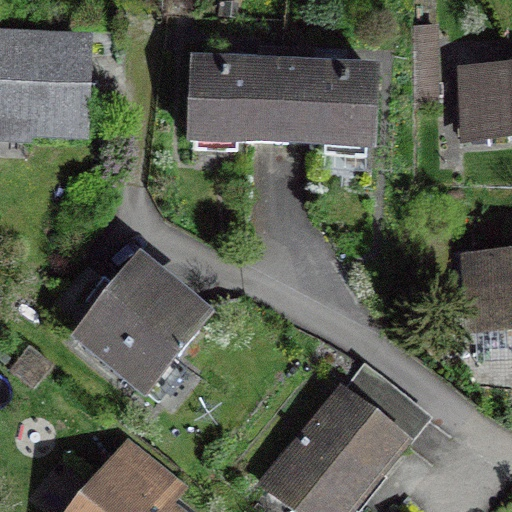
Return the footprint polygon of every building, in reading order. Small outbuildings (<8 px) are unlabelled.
[(438,26),(411,27),(414,106),(440,105),(438,26)] [(0,39),(0,138),(80,142),(85,43),(0,39)] [(511,68),(467,71),(469,137),(511,135),(511,68)] [(373,150),(376,79),(331,77),(241,72),(194,70),(191,142),(373,150)] [(511,260),(464,263),(467,333),(511,331),(511,260)] [(128,267),(70,346),(145,400),(202,320),(128,267)] [(365,374),(268,486),(297,511),(348,511),(424,425),(365,374)] [(81,511),(161,511),(113,473),(81,511)]
